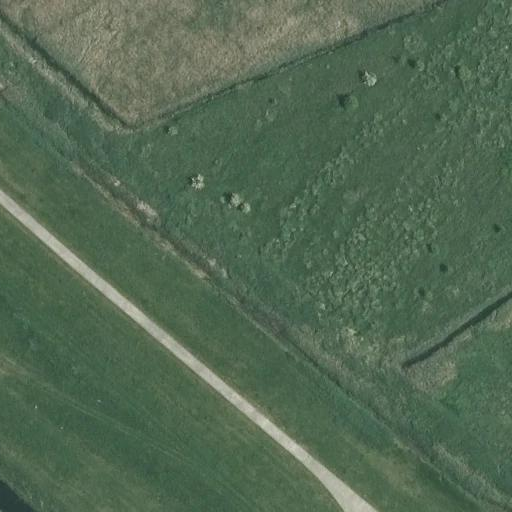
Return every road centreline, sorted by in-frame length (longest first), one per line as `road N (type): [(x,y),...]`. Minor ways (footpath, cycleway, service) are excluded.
road 1 (track): [(0,287),(252,511)]
road 2 (track): [(3,368),(201,466)]
